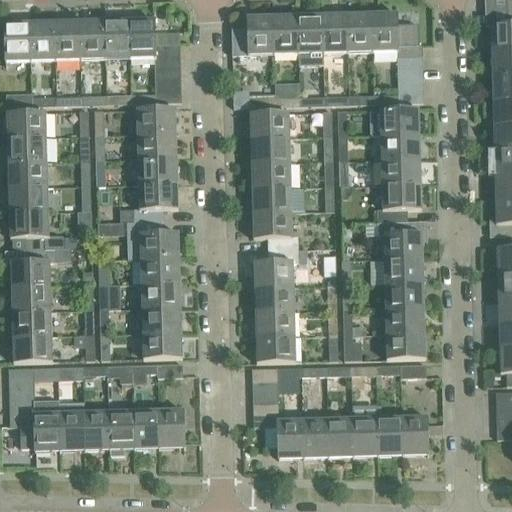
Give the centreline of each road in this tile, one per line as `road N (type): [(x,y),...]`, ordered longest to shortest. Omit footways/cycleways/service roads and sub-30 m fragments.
road 1 (residential): [(222,511),(209,0)]
road 2 (residential): [(464,511),(452,0)]
